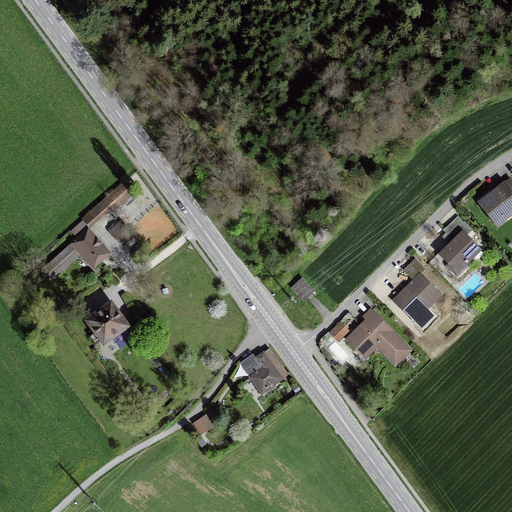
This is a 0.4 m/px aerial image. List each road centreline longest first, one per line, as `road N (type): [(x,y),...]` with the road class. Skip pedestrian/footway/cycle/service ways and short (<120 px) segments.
road 1 (primary): [(273,325),(35,0)]
road 2 (residential): [(294,353),(464,187),(511,157)]
road 3 (unclassified): [(56,511),(190,418),(273,325)]
road 4 (primary): [(409,511),(294,353)]
